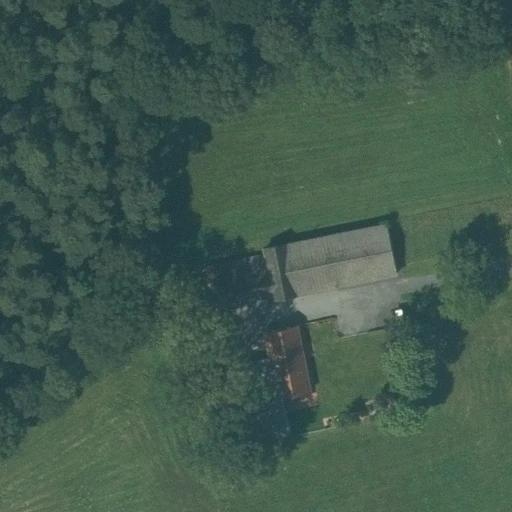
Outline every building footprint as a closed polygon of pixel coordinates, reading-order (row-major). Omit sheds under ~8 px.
[(385,225),(337,234),(347,283),(395,273),(385,225)] [(337,234),(287,244),(297,292),(347,283),(337,234)] [(287,244),(263,248),(264,255),(272,294),(273,297),(297,292),(287,244)] [(264,255),(206,266),(213,306),(272,294),(264,255)] [(297,324),(264,331),(270,361),(277,396),(310,389),(297,324)] [(277,396),(270,361),(229,369),(242,431),(282,423),(277,396)]
